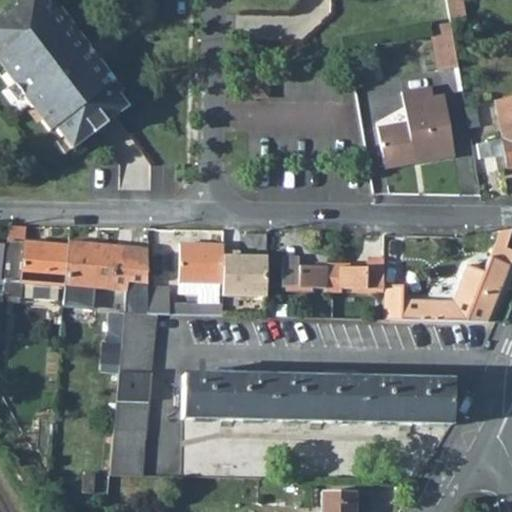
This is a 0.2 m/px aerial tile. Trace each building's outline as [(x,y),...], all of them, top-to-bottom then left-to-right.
[(17,0),(0,13),(0,68),(47,131),(52,128),(68,149),(123,108),(115,97),(119,94),(57,10),(53,13),(42,0),(17,0)] [(443,0),(448,24),(463,21),(459,0),(443,0)] [(436,71),(456,68),(448,24),(428,28),(436,71)] [(267,98),(267,78),(247,78),(247,98),(267,98)] [(442,95),(432,97),(430,88),(400,94),(405,122),(376,127),(383,167),(418,160),(419,164),(453,157),(442,95)] [(511,168),(511,96),(493,101),(501,140),(475,145),(478,160),(495,157),(504,156),(506,170),(511,168)] [(478,128),(474,106),(463,108),(468,130),(478,128)] [(495,157),(497,171),(506,170),(504,156),(495,157)] [(495,243),(506,247),(511,228),(499,230),(495,243)] [(402,283),(404,236),(387,235),(385,283),(402,283)] [(3,280),(3,285),(2,294),(7,294),(6,296),(19,297),(20,282),(64,285),(67,246),(7,241),(3,280)] [(130,249),(68,242),(67,246),(64,285),(62,306),(92,309),(94,289),(126,292),(130,249)] [(487,323),(511,258),(511,249),(506,247),(495,243),(484,271),(468,264),(452,302),(423,301),(422,321),(487,323)] [(222,252),(222,246),(179,245),(178,283),(178,295),(197,295),(197,283),(222,284),(222,252)] [(222,252),(222,284),(221,294),(265,295),(266,258),(239,257),(239,252),(222,252)] [(281,268),(298,268),(298,267),(298,258),(281,258),(281,268)] [(365,270),(383,270),(383,260),(365,260),(365,268),(365,270)] [(280,288),(382,290),(382,285),(383,270),(365,270),(365,268),(298,267),(298,268),(281,268),(280,288)] [(402,286),(382,285),(382,290),(382,313),(381,320),(401,321),(401,300),(402,286)] [(146,315),(155,315),(221,317),(221,305),(168,304),(168,288),(151,288),(151,294),(146,294),(146,300),(146,315)] [(125,315),(146,315),(146,300),(125,300),(125,315)] [(401,321),(422,321),(423,301),(401,300),(401,321)] [(123,315),(107,313),(105,332),(121,334),(123,315)] [(108,476),(140,477),(155,315),(146,315),(125,315),(123,315),(121,334),(120,345),(118,364),(108,476)] [(120,345),(104,344),(102,363),(118,364),(120,345)] [(451,382),(182,376),(181,420),(450,426),(451,382)] [(42,458),(50,459),(53,420),(38,418),(36,447),(42,458)] [(320,492),(320,511),(353,511),(353,493),(320,492)]
